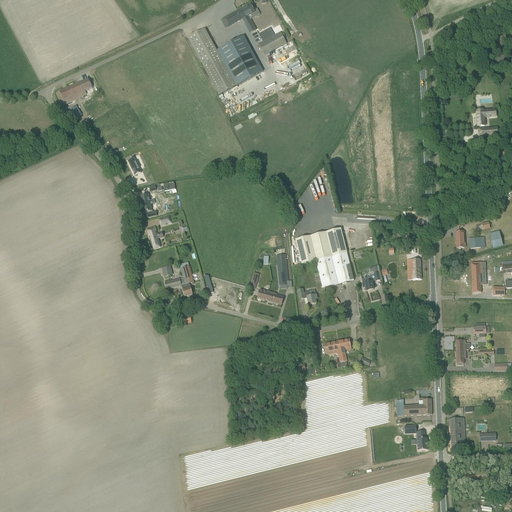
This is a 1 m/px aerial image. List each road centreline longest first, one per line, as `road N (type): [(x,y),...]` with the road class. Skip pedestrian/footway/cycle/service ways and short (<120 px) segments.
road 1 (unclassified): [(224,0),(45,91),(126,193),(137,293),(148,304),(199,305),(299,330),(434,306)]
road 2 (secondary): [(434,306),(420,41),(409,0)]
road 3 (secondary): [(442,457),(434,306)]
